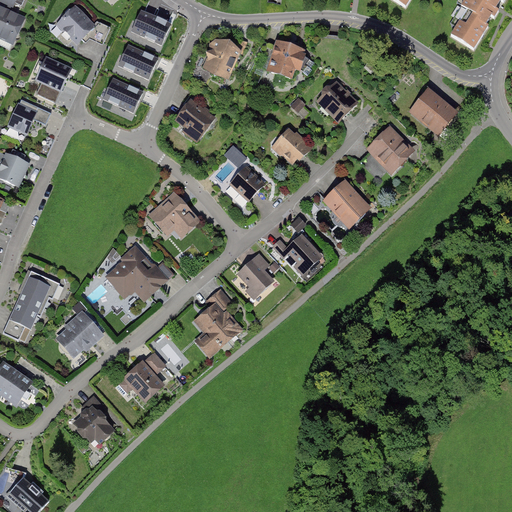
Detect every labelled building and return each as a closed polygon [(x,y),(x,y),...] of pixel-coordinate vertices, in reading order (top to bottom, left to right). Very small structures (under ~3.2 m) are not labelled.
[(18,0),(0,0),(0,3),(14,10),(18,0)] [(412,0),(392,0),(407,9),(412,0)] [(476,51),(507,0),(475,0),(453,37),(476,51)] [(77,44),(95,28),(76,7),(58,23),(77,44)] [(0,8),(0,43),(15,51),(29,21),(0,8)] [(132,32),(161,45),(171,24),(142,11),(132,32)] [(229,88),(243,54),(216,43),(202,77),(229,88)] [(159,59),(129,45),(119,67),(149,81),(159,59)] [(294,89),(307,55),(279,45),(267,79),(294,89)] [(71,68),(46,56),(36,80),(61,91),(71,68)] [(144,92),(114,78),(104,101),(135,114),(144,92)] [(362,106),(335,81),(315,102),(342,127),(362,106)] [(42,84),(37,94),(56,103),(61,93),(42,84)] [(459,114),(430,89),(408,113),(436,139),(459,114)] [(199,135),(213,115),(190,97),(175,117),(199,135)] [(37,106),(18,98),(7,125),(25,133),(37,106)] [(40,109),(35,120),(47,125),(52,114),(40,109)] [(416,151),(392,125),(366,148),(390,174),(416,151)] [(314,151),(289,126),(270,145),(294,170),(314,151)] [(0,180),(20,189),(31,163),(8,152),(0,170),(0,180)] [(269,180),(250,162),(225,187),(245,205),(269,180)] [(373,208),(347,178),(323,198),(349,229),(373,208)] [(200,223),(175,196),(149,220),(174,247),(200,223)] [(12,206),(0,201),(0,227),(2,228),(12,206)] [(302,230),(308,222),(300,216),(294,223),(302,230)] [(328,260),(303,232),(283,249),(308,277),(328,260)] [(141,249),(105,283),(132,311),(167,277),(141,249)] [(278,279),(257,255),(236,273),(257,297),(278,279)] [(54,286),(32,276),(4,336),(27,346),(54,286)] [(244,331),(219,300),(192,321),(218,352),(244,331)] [(84,314),(53,340),(72,363),(103,337),(84,314)] [(29,378),(3,359),(0,363),(0,390),(13,400),(29,378)] [(144,403),(165,384),(144,359),(122,378),(144,403)] [(120,424),(96,397),(73,418),(98,445),(120,424)] [(27,474),(12,469),(6,490),(11,494),(9,497),(19,506),(22,504),(31,511),(41,511),(50,503),(41,495),(43,493),(34,484),(31,487),(25,481),(27,474)]
